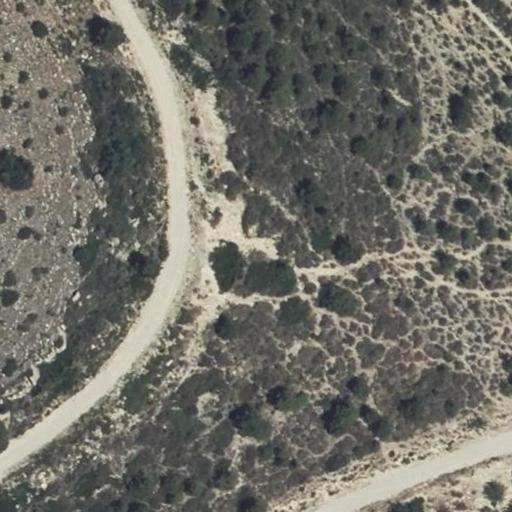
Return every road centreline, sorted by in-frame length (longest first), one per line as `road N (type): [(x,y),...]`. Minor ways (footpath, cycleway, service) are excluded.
road 1 (track): [(120,0),(167,86),(186,180),(178,278),(133,361),(97,399),(0,464)]
road 2 (track): [(335,511),(371,491),(511,441)]
